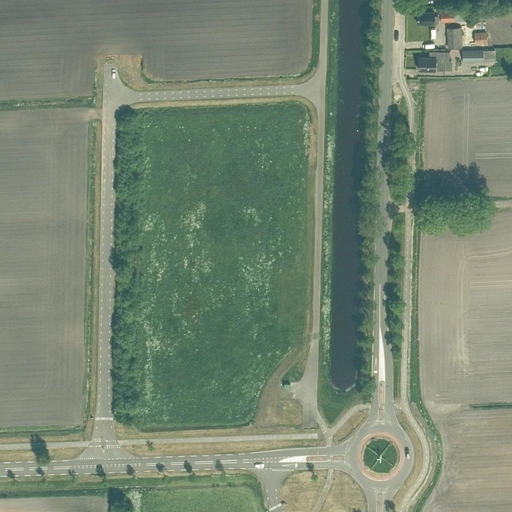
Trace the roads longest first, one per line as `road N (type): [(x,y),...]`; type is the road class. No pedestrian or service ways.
road 1 (unclassified): [(321,87),(110,97),(102,464)]
road 2 (unclassified): [(310,422),(321,87)]
road 3 (secondary): [(378,312),(387,0)]
road 4 (tertiary): [(269,458),(102,464)]
